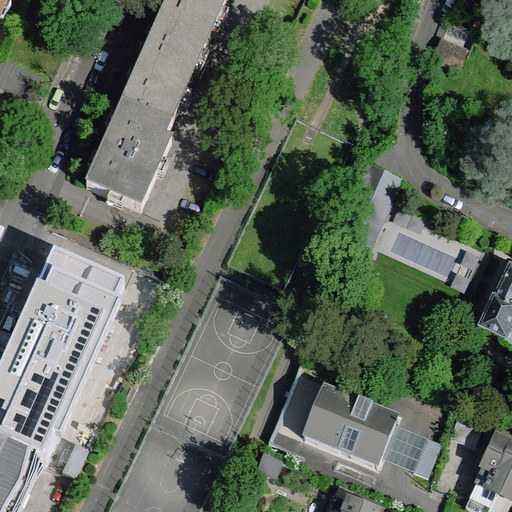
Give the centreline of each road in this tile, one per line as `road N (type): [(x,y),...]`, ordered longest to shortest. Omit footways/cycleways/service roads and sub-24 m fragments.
road 1 (residential): [(122,0),(0,273)]
road 2 (residential): [(450,0),(418,70),(413,138),(436,183),(511,229)]
